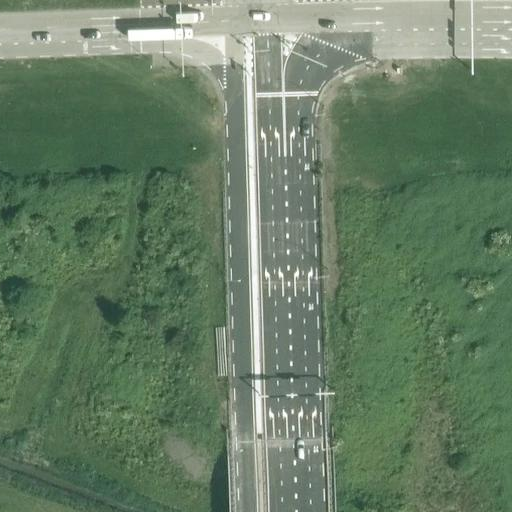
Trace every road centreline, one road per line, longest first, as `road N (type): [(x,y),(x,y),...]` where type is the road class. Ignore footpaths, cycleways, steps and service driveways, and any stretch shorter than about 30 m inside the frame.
road 1 (tertiary): [(295,511),(284,20)]
road 2 (tertiary): [(226,22),(247,511)]
road 3 (secondary): [(284,20),(511,16)]
road 4 (secondary): [(0,37),(226,22)]
